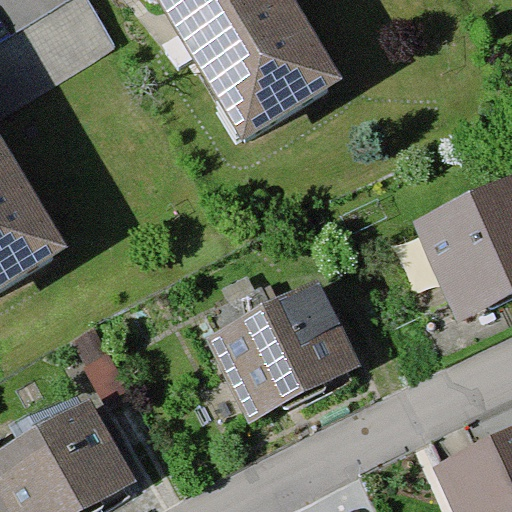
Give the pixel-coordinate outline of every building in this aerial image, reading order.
[(308,0),(159,0),(245,147),(357,82),(308,0)] [(0,113),(0,289),(74,249),(0,113)] [(511,173),(411,214),(451,313),(511,288),(511,173)] [(324,277),(204,342),(254,435),(374,371),(324,277)] [(0,430),(0,511),(8,511),(10,511),(83,511),(139,476),(87,396),(10,446),(0,430)] [(511,511),(511,431),(428,475),(447,511),(511,511)]
